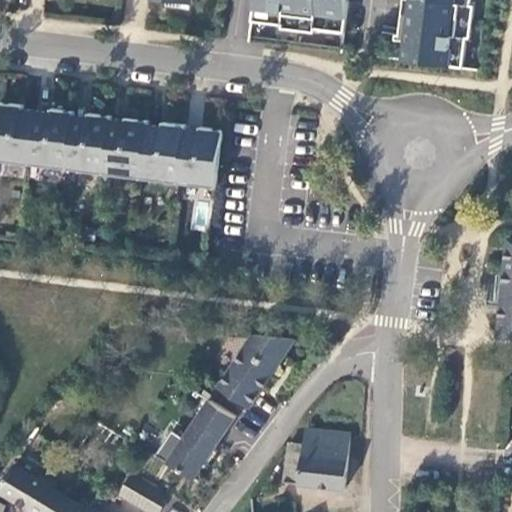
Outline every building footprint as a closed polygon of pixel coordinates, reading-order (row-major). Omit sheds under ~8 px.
[(349,0),(255,0),(253,21),(283,25),(283,29),(316,33),(316,29),(345,33),(349,0)] [(471,0),(410,0),(404,61),(463,68),(467,39),(470,39),(475,6),(471,5),(471,0)] [(1,102),(0,112),(0,160),(31,165),(38,110),(24,109),(24,105),(1,102)] [(52,112),(38,110),(31,165),(68,169),(75,115),(76,111),(52,109),(52,112)] [(89,116),(75,115),(68,169),(105,174),(112,120),(113,116),(89,113),(89,116)] [(126,121),(112,120),(105,174),(142,179),(149,125),(150,121),(127,118),(126,121)] [(163,126),(149,125),(142,179),(180,183),(186,130),(187,125),(163,122),(163,126)] [(217,188),(224,130),(201,127),(200,131),(186,130),(180,183),(217,188)] [(511,245),(502,330),(511,331),(511,245)] [(297,343),(256,338),(223,389),(254,410),(297,343)] [(240,419),(215,402),(174,463),(193,475),(199,479),(240,419)] [(285,481),(345,487),(351,432),(307,427),(306,443),(290,441),(285,481)] [(0,488),(0,491),(30,511),(33,511),(48,489),(15,466),(0,488)] [(153,511),(165,492),(129,472),(116,497),(146,511),(153,511)] [(85,511),(54,492),(48,489),(33,511),(85,511)]
